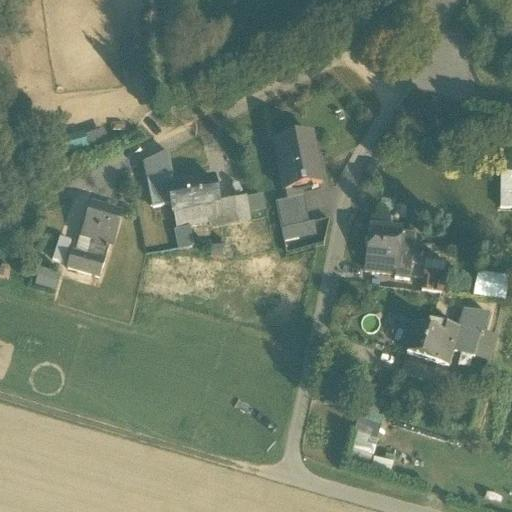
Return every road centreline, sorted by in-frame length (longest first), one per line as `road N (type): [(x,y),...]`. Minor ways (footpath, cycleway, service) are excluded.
road 1 (residential): [(396,511),(281,481),(346,188),(393,100)]
road 2 (residential): [(338,55),(0,224)]
road 3 (track): [(281,481),(0,397)]
road 4 (residential): [(393,100),(412,86),(460,0)]
